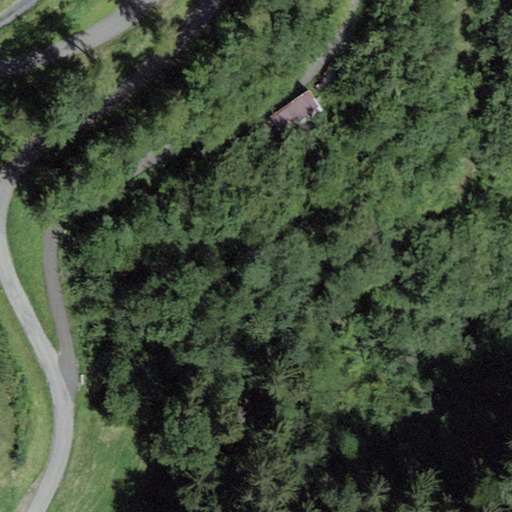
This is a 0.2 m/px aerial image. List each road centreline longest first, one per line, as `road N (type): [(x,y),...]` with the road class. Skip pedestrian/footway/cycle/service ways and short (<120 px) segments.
road 1 (unclassified): [(350,0),(325,52),(282,97),(111,179),(63,217),(50,271),(65,369),(53,373)]
road 2 (residential): [(211,0),(195,27),(136,83),(26,155),(0,209)]
road 3 (unclassified): [(146,0),(93,37),(0,70)]
road 4 (residential): [(53,373),(61,421),(31,511)]
road 5 (residential): [(0,247),(53,373)]
